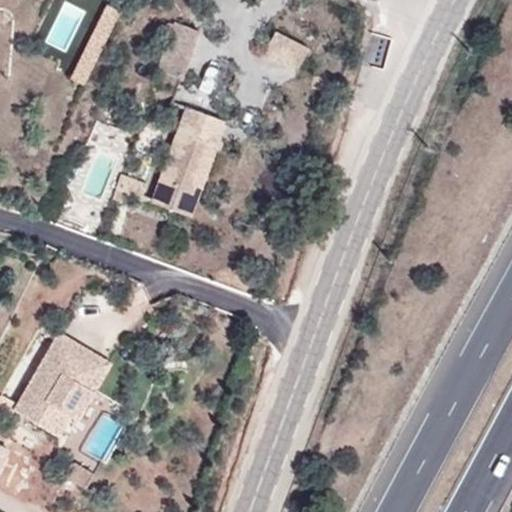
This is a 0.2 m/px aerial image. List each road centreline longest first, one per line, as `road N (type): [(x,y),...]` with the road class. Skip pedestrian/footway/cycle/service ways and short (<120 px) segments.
road 1 (secondary): [(441,25),(341,259),(250,511)]
road 2 (motorway): [(511,303),(395,511)]
